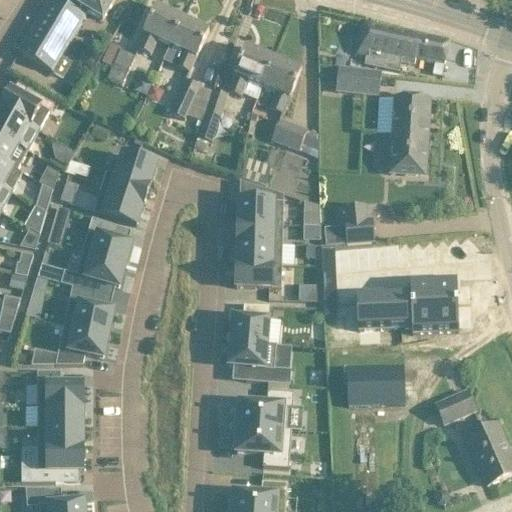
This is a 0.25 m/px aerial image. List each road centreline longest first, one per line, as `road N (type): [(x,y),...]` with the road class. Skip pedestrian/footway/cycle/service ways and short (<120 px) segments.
road 1 (residential): [(195,511),(209,193),(176,186),(133,357),(138,511)]
road 2 (residential): [(511,289),(492,174),(493,114),(506,57)]
road 3 (tertiary): [(511,40),(395,1)]
